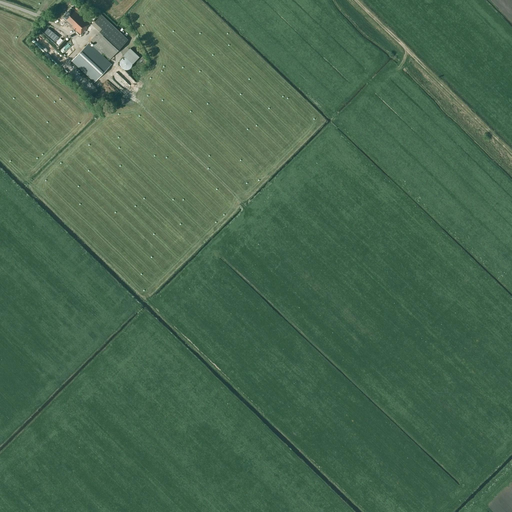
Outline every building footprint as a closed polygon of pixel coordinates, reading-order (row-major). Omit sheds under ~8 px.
[(81,34),(87,28),(86,27),(90,22),(83,16),(82,17),(78,13),(79,11),(79,12),(82,9),(78,5),(75,8),(76,9),(75,10),(71,7),(62,17),(81,34)] [(92,24),(100,31),(91,41),(94,44),(92,46),(89,43),(72,61),(94,82),(111,64),(101,54),(103,53),(110,59),(128,40),(101,15),(92,24)] [(40,31),(47,37),(53,30),(44,23),(41,26),(43,27),(40,31)] [(126,57),(132,64),(139,57),(130,48),(123,56),(126,57)] [(121,77),(116,82),(122,87),(125,84),(123,82),(124,81),(121,77)]
